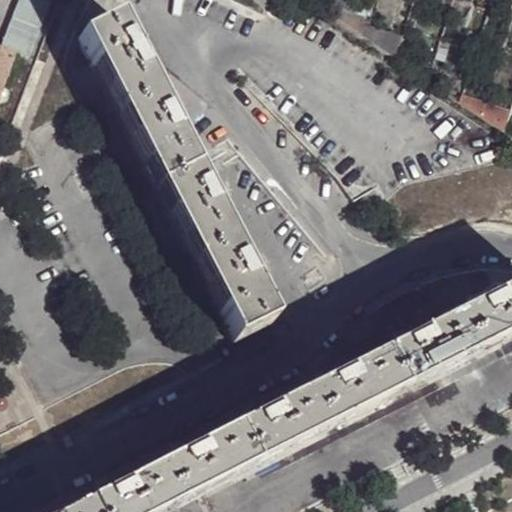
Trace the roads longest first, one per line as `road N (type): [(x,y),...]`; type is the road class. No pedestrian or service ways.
road 1 (residential): [(382,292),(329,327),(275,379),(10,511)]
road 2 (residential): [(382,292),(208,79),(208,51),(218,44),(246,48)]
road 3 (residential): [(511,439),(371,511)]
road 4 (residential): [(511,256),(478,253),(382,292)]
